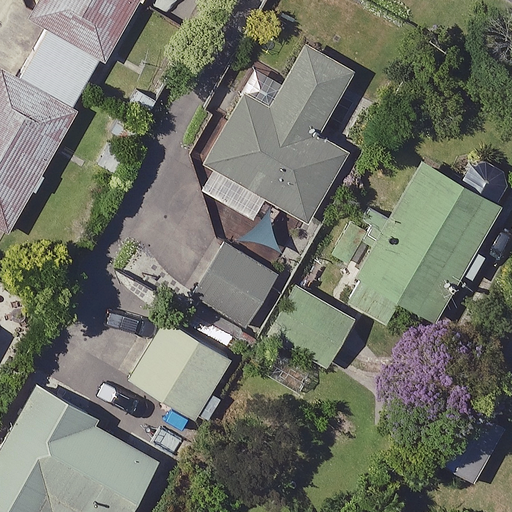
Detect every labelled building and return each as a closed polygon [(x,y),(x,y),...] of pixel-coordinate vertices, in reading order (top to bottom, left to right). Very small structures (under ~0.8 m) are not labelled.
[(134,0),(32,0),(25,13),(43,24),(97,54),(101,57),(134,0)] [(97,54),(43,24),(17,71),(70,101),(97,54)] [(314,129),(351,64),(300,36),(265,98),(239,83),(198,157),(304,217),(344,146),(314,129)] [(74,103),(17,71),(0,61),(0,225),(5,228),(74,103)] [(498,201),(416,155),(351,271),(433,317),(498,201)] [(219,237),(188,289),(245,322),(276,270),(219,237)] [(353,314),(292,279),(264,328),(325,363),(353,314)] [(162,311),(125,371),(193,413),(230,353),(162,311)] [(511,352),(502,371),(511,376),(511,352)] [(97,410),(33,374),(0,431),(0,511),(124,511),(157,454),(93,417),(97,410)] [(433,455),(471,477),(502,424),(465,402),(433,455)]
